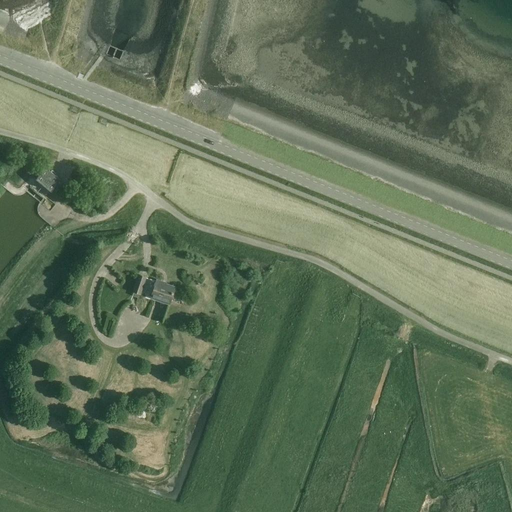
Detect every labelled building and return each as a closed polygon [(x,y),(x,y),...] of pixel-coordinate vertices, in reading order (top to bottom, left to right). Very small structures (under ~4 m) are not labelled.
[(35,45),(32,50),(40,53),(42,48),(35,45)] [(60,179),(45,167),(35,179),(50,191),(60,179)] [(145,277),(139,275),(134,291),(139,293),(145,277)] [(169,303),(174,287),(162,283),(162,282),(156,280),(151,297),(169,303)] [(145,421),(147,407),(137,406),(135,420),(145,421)]
